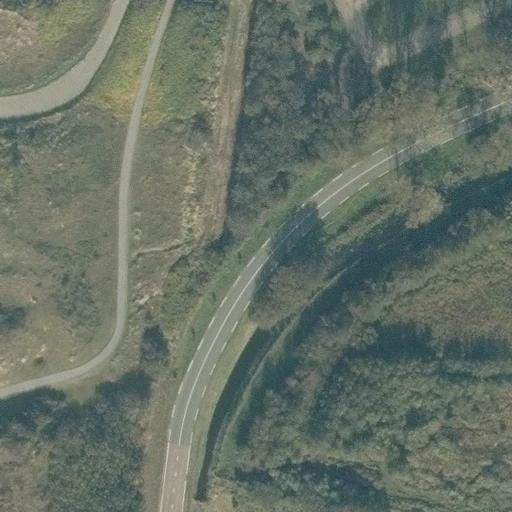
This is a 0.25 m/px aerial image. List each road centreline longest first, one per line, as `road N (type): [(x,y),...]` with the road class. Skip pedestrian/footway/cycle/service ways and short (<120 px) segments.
road 1 (tertiary): [(172,511),(187,402),(220,325),(264,259),(341,186),(511,98)]
road 2 (track): [(511,178),(421,223),(323,295),(248,399),(225,471)]
road 3 (unclassified): [(0,106),(39,101),(77,79),(121,0)]
